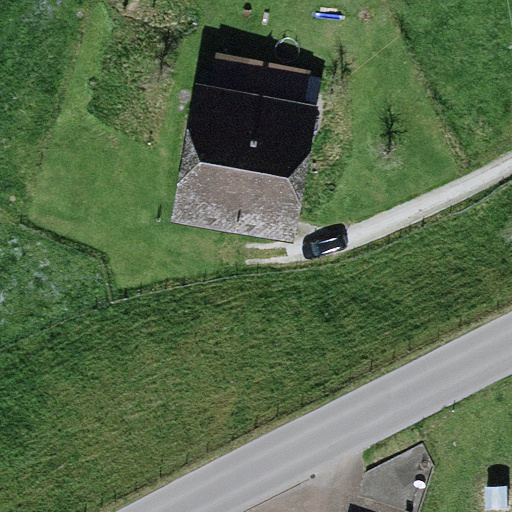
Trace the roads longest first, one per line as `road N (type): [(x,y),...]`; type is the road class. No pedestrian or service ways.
road 1 (tertiary): [(511,338),(165,511)]
road 2 (track): [(511,162),(314,250),(267,255),(204,243)]
